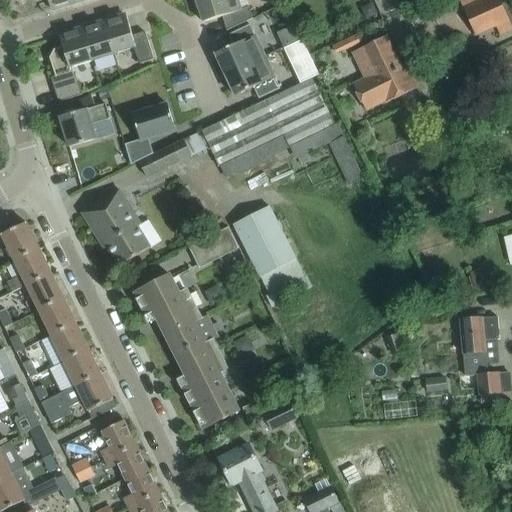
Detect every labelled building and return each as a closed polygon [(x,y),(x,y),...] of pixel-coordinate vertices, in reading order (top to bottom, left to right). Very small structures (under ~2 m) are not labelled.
[(37,0),(39,1),(40,0),(47,0),(50,8),(73,1),(72,0),(37,0)] [(198,0),(196,1),(200,13),(203,22),(222,16),(226,30),(252,18),(246,0),(198,0)] [(482,0),(463,9),(472,29),(493,20),(495,25),(508,19),(499,0),(482,0)] [(273,50),(298,37),(285,11),(260,23),(273,50)] [(126,15),(103,22),(113,54),(134,47),(139,63),(153,59),(144,32),(132,35),(126,15)] [(113,54),(103,22),(82,29),(91,61),(113,54)] [(225,75),(265,57),(250,25),(228,35),(233,46),(215,54),(225,75)] [(54,90),(77,82),(74,70),(71,71),(70,67),(91,61),(82,29),(59,36),(62,46),(54,49),(49,58),(55,76),(51,78),(54,90)] [(385,36),(352,52),(365,78),(353,85),(365,110),(383,101),(384,103),(417,87),(405,63),(400,66),(385,36)] [(284,47),(283,48),(300,83),(311,78),(318,74),(309,55),(301,39),(299,40),(284,47)] [(280,89),(265,57),(225,75),(235,96),(253,88),(258,99),(280,89)] [(203,130),(226,179),(288,149),(294,160),(344,136),(339,123),(335,125),(313,78),(244,110),(203,130)] [(77,82),(54,90),(58,102),(81,94),(77,82)] [(109,118),(105,104),(95,107),(99,121),(109,118)] [(133,115),(141,140),(128,144),(125,144),(131,165),(138,161),(154,154),(148,138),(175,130),(167,104),(133,115)] [(87,109),(60,117),(69,147),(95,139),(91,124),(87,109)] [(138,161),(146,177),(208,146),(201,131),(184,139),(154,154),(138,161)] [(344,137),(330,144),(348,184),(362,177),(344,137)] [(119,190),(82,213),(96,236),(100,234),(120,265),(148,248),(153,245),(127,204),(119,190)] [(267,296),(272,307),(312,287),(306,276),(305,277),(269,206),(234,224),(269,295),(267,296)] [(1,235),(13,260),(38,248),(26,222),(1,235)] [(188,246),(198,266),(238,246),(228,226),(188,246)] [(21,275),(6,282),(11,292),(26,285),(51,273),(38,248),(13,260),(21,275)] [(63,298),(51,273),(26,285),(38,310),(63,298)] [(156,318),(158,323),(186,377),(179,380),(193,409),(227,392),(218,373),(225,370),(210,341),(216,338),(205,318),(200,320),(186,292),(179,296),(169,275),(134,293),(149,322),(156,318)] [(75,323),(63,298),(38,310),(50,335),(75,323)] [(4,308),(0,310),(0,319),(3,327),(11,323),(4,308)] [(499,393),(497,373),(487,374),(484,340),(499,339),(497,317),(465,319),(465,321),(461,321),(461,320),(460,320),(464,376),(477,375),(479,395),(499,393)] [(87,348),(75,323),(50,335),(62,360),(87,348)] [(17,334),(9,338),(16,352),(24,348),(17,334)] [(100,373),(87,348),(62,360),(74,386),(100,373)] [(0,371),(1,374),(14,369),(10,357),(0,360),(0,371)] [(29,359),(21,363),(28,377),(36,373),(29,359)] [(68,408),(82,401),(88,412),(91,419),(116,406),(100,373),(74,386),(49,398),(41,402),(51,423),(71,413),(68,408)] [(28,399),(19,383),(7,389),(15,406),(28,399)] [(49,398),(42,384),(34,388),(41,402),(49,398)] [(452,386),(432,388),(432,398),(453,397),(452,386)] [(203,429),(237,412),(227,392),(193,409),(203,429)] [(295,417),(289,402),(264,414),(271,429),(295,417)] [(258,417),(252,404),(243,408),(249,421),(258,417)] [(38,421),(33,410),(26,414),(31,425),(38,421)] [(99,451),(104,460),(135,444),(123,421),(101,432),(108,447),(99,451)] [(41,426),(34,430),(39,441),(46,437),(41,426)] [(146,468),(135,444),(104,460),(108,468),(117,464),(124,479),(146,468)] [(253,511),(273,511),(276,510),(262,482),(264,481),(260,472),(262,471),(248,444),(219,459),(232,486),(239,482),(253,511)] [(0,479),(11,474),(0,452),(0,479)] [(73,465),(77,474),(91,468),(87,459),(73,465)] [(95,476),(91,468),(77,474),(81,483),(95,476)] [(158,492),(146,468),(124,479),(132,494),(123,499),(127,507),(158,492)] [(69,487),(71,486),(64,473),(56,477),(63,490),(69,487)] [(0,511),(24,500),(11,474),(0,479),(0,511)] [(93,485),(84,489),(89,499),(97,494),(93,485)] [(63,490),(62,491),(67,501),(74,497),(69,487),(63,490)] [(332,490),(306,502),(311,511),(316,511),(337,502),(332,490)] [(168,511),(158,492),(127,507),(129,511),(138,511),(140,511),(168,511)]
